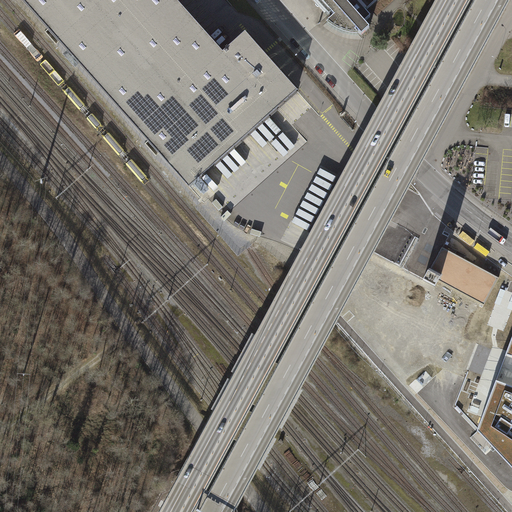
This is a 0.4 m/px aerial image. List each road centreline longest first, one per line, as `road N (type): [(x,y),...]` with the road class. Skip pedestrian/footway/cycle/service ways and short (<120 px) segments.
road 1 (motorway): [(211,511),(489,0)]
road 2 (motorway): [(456,0),(180,511)]
road 3 (residential): [(0,159),(262,511)]
road 4 (unclassified): [(267,0),(426,174),(511,242)]
road 5 (track): [(0,431),(130,333)]
